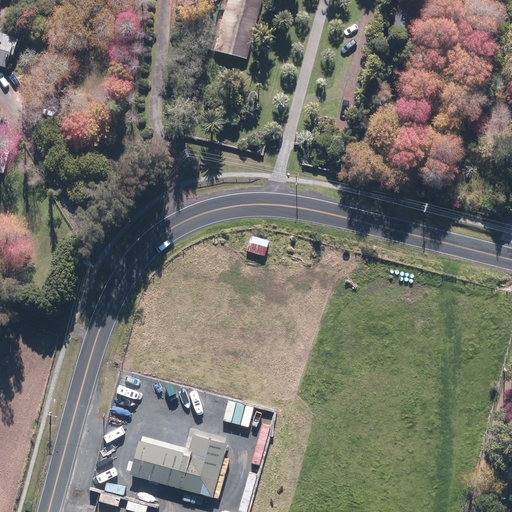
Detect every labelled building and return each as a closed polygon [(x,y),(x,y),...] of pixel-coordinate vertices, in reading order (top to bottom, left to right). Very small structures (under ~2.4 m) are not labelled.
[(230,0),(217,51),(250,60),(265,0),(230,0)] [(394,32),(407,35),(414,6),(401,3),(394,32)] [(0,64),(10,68),(15,55),(17,56),(23,40),(0,32),(0,64)] [(265,256),(268,241),(250,237),(247,252),(265,256)] [(127,428),(125,437),(162,446),(164,437),(127,428)] [(137,441),(127,476),(211,498),(225,444),(190,435),(184,454),(137,441)]
